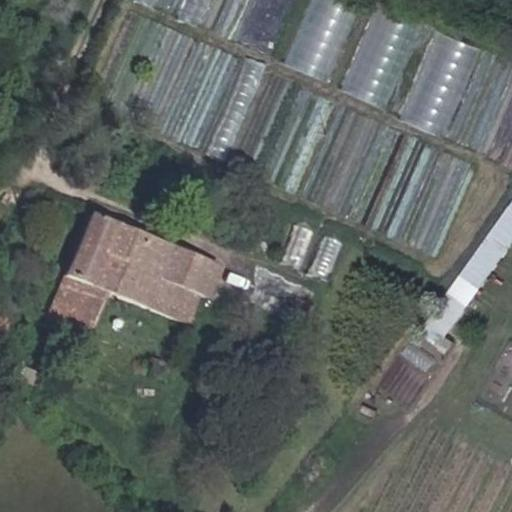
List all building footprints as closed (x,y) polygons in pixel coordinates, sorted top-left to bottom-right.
[(332,56),(361,4),(353,0),(323,0),(302,39),(332,56)] [(381,101),(411,20),(380,9),(350,89),(381,101)] [(446,134),(483,47),(441,29),(404,116),(446,134)] [(504,163),(511,140),(511,69),(482,155),(504,163)] [(511,200),(426,332),(447,346),(511,247),(511,200)] [(91,224),(66,286),(194,337),(207,306),(216,308),(228,278),(199,266),(186,299),(163,288),(175,257),(91,224)] [(199,266),(175,257),(163,288),(186,299),(199,266)] [(194,337),(66,286),(50,326),(160,371),(156,383),(174,390),(194,337)]
